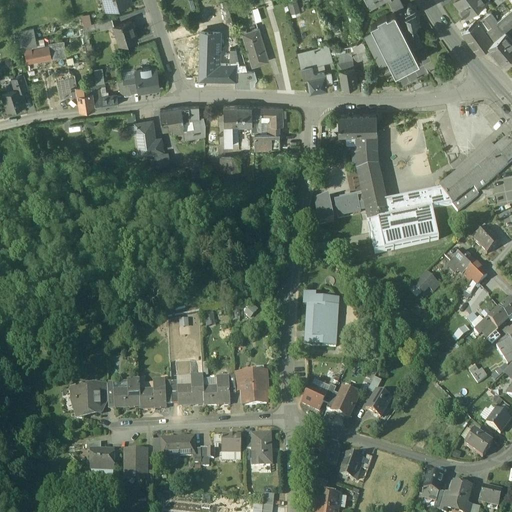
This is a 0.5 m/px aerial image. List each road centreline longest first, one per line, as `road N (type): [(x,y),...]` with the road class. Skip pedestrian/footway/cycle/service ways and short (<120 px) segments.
road 1 (residential): [(307,98),(288,291),(293,415)]
road 2 (residential): [(294,425),(462,468),(490,465),(511,442)]
road 3 (residential): [(499,95),(307,98)]
road 4 (residential): [(180,98),(0,124)]
road 5 (residential): [(293,415),(119,425)]
road 6 (residential): [(307,98),(180,98)]
